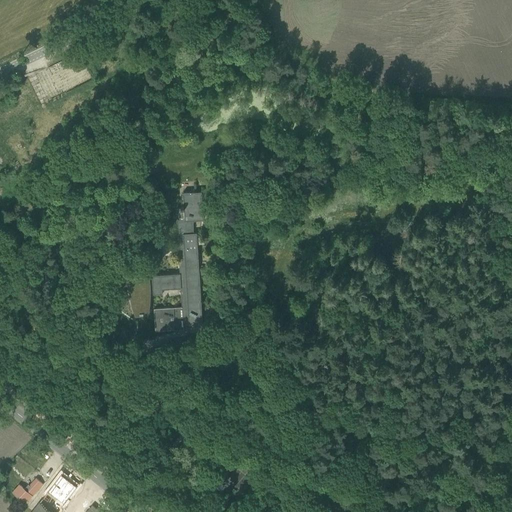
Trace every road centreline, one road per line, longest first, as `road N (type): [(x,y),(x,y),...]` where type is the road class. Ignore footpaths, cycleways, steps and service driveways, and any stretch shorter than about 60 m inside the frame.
road 1 (tertiary): [(137,511),(0,399)]
road 2 (unclassified): [(0,73),(149,0)]
